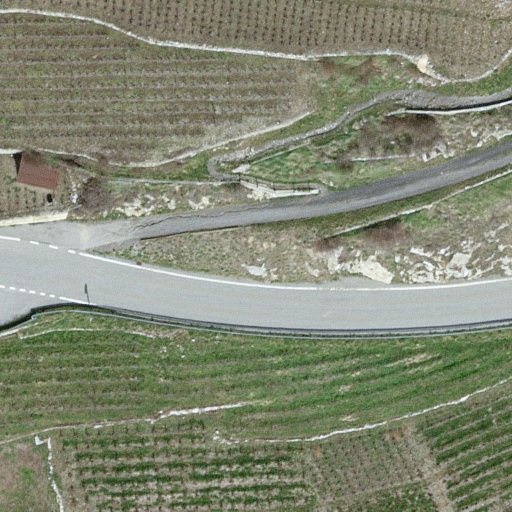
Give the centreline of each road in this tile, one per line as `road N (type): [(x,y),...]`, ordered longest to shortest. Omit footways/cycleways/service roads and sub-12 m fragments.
road 1 (track): [(511,142),(328,201),(90,231),(34,268)]
road 2 (unclassified): [(511,297),(270,307),(34,268)]
